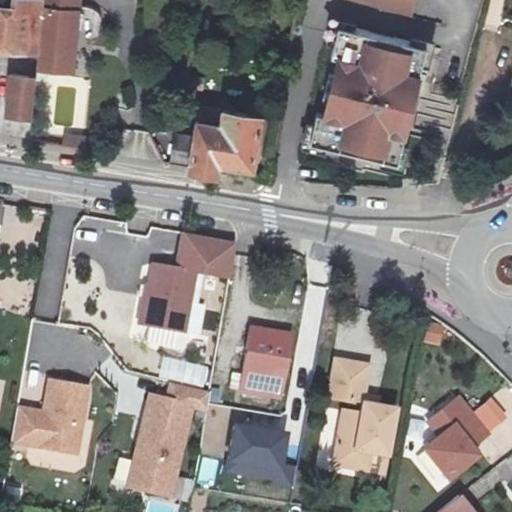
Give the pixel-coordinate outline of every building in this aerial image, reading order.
[(0,0),(0,42),(30,46),(34,0),(0,0)] [(43,0),(38,68),(80,75),(86,0),(43,0)] [(361,0),(414,14),(417,0),(361,0)] [(338,34),(307,151),(395,173),(426,57),(338,34)] [(38,76),(10,73),(5,118),(33,121),(38,76)] [(187,74),(185,87),(205,91),(207,79),(187,74)] [(171,165),(218,173),(220,162),(254,168),(262,117),(202,106),(196,138),(176,134),(171,165)] [(178,268),(197,271),(228,277),(234,244),(184,235),(178,268)] [(186,334),(197,271),(178,268),(154,264),(150,284),(144,283),(136,325),(186,334)] [(287,390),(298,331),(259,324),(248,383),(287,390)] [(375,365),(334,358),(326,402),(360,408),(359,413),(342,410),(331,467),(371,476),(375,457),(389,460),(396,409),(380,406),(382,398),(368,395),(375,365)] [(168,362),(166,380),(205,382),(206,364),(168,362)] [(95,384),(47,376),(43,408),(17,404),(10,447),(79,457),(95,384)] [(194,404),(148,392),(124,488),(172,502),(194,404)] [(482,432),(455,397),(422,423),(433,436),(417,448),(441,478),(471,453),(465,446),(482,432)] [(290,433),(233,421),(222,473),(280,483),(290,433)] [(435,511),(466,511),(470,510),(458,495),(435,511)]
